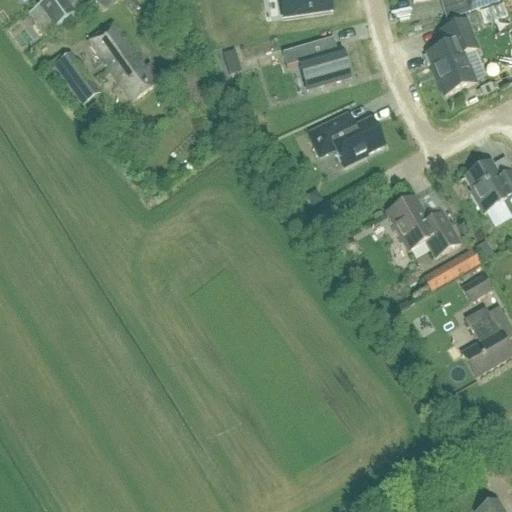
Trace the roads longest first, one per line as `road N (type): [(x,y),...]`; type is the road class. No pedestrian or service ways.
road 1 (residential): [(435,153),(386,61),(371,0)]
road 2 (tertiary): [(371,511),(511,429)]
